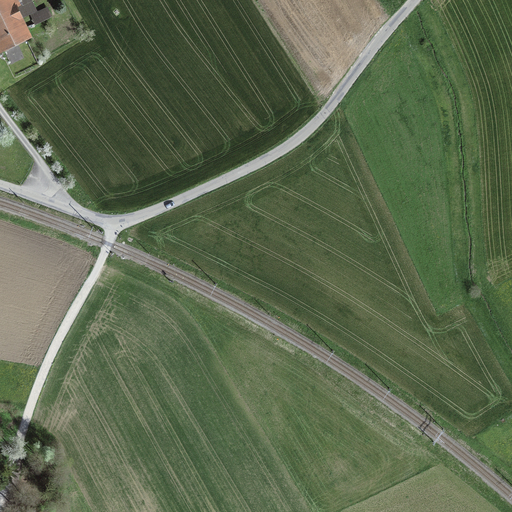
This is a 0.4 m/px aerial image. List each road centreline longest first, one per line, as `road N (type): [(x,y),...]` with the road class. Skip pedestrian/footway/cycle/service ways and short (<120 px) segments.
road 1 (unclassified): [(414,0),(308,129),(180,199),(116,222),(0,183)]
road 2 (track): [(116,222),(42,370),(0,498)]
road 3 (track): [(70,206),(0,106)]
